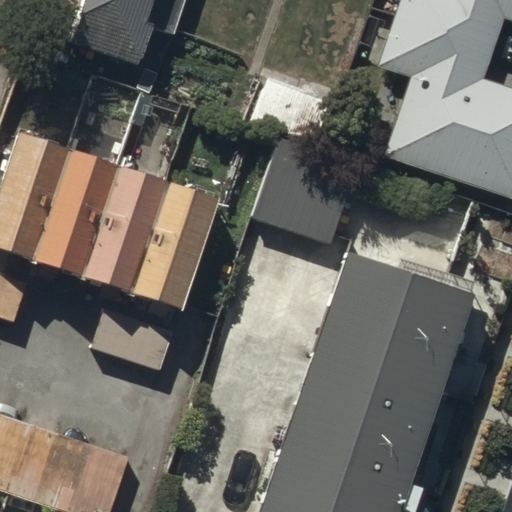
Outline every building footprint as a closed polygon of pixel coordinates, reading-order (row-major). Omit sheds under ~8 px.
[(86,0),(67,60),(131,80),(144,39),(172,48),(187,0),(86,0)] [(511,0),(398,0),(375,77),(406,87),(380,173),(511,213),(511,100),(482,91),(500,31),(511,34),(511,0)] [(328,259),(245,511),(421,511),(493,291),(334,239),(356,171),(309,156),(318,127),(285,116),(247,233),(328,259)] [(212,222),(14,154),(0,197),(0,327),(11,331),(25,288),(104,314),(91,355),(152,375),(166,330),(176,333),(212,222)] [(108,511),(126,457),(0,416),(0,506),(18,511),(108,511)]
